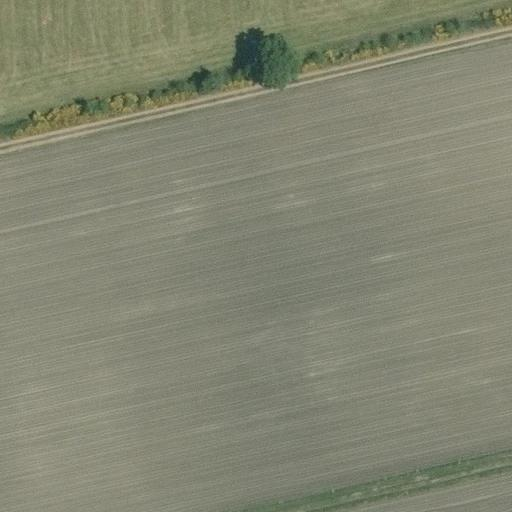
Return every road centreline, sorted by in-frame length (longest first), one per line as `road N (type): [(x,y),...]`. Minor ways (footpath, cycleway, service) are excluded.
road 1 (track): [(0,144),(511,26)]
road 2 (track): [(256,511),(511,453)]
